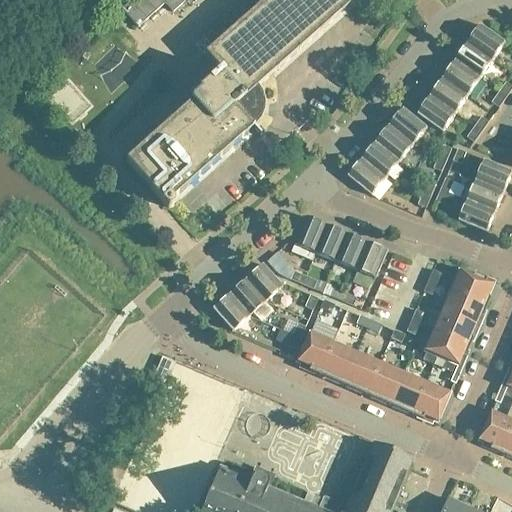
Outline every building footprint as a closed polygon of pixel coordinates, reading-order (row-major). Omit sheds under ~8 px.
[(129,0),(122,7),(138,26),(164,3),(172,12),(186,0),(129,0)] [(256,89),(356,0),(265,0),(205,54),(220,71),(198,91),(200,94),(124,162),(165,207),(167,208),(170,208),(172,206),(172,203),(171,201),(253,128),(254,129),(256,127),(258,125),(260,122),(261,120),(261,119),(263,116),(263,114),(264,111),(264,109),(264,106),(263,103),(263,101),(262,98),(261,96),(261,95),(259,92),(257,89),(256,89)] [(493,62),(506,44),(505,43),(481,26),(468,45),(493,62)] [(481,80),(493,62),(468,45),(456,62),(481,80)] [(468,98),(481,80),(456,62),(443,80),(468,98)] [(456,115),(468,98),(443,80),(431,98),(456,115)] [(507,99),(511,91),(511,87),(506,83),(499,94),(507,99)] [(499,109),(507,99),(499,94),(492,104),(499,109)] [(443,134),(456,115),(431,98),(418,116),(443,134)] [(428,129),(416,119),(405,110),(390,127),(414,146),(428,129)] [(482,134),(489,124),(481,118),(474,129),(482,134)] [(414,146),(390,127),(377,144),(400,163),(414,146)] [(475,144),(482,134),(474,129),(467,139),(475,144)] [(400,163),(377,144),(363,161),(386,180),(400,163)] [(447,161),(451,150),(443,146),(438,158),(447,161)] [(462,165),(467,153),(458,150),(453,162),(462,165)] [(442,173),(447,161),(438,158),(434,169),(442,173)] [(386,180),(363,161),(349,178),(372,197),(386,180)] [(505,194),(511,176),(511,172),(485,161),(477,182),(505,194)] [(449,194),(454,182),(446,179),(441,191),(449,194)] [(496,214),(505,194),(477,182),(468,202),(496,214)] [(431,198),(436,186),(428,183),(423,194),(431,198)] [(445,206),(449,194),(441,191),(436,202),(445,206)] [(426,209),(431,198),(423,194),(418,205),(426,209)] [(487,235),(496,214),(468,202),(460,223),(487,234),(487,235)] [(314,254),(327,226),(306,217),(294,245),(290,253),(310,261),(314,253),(314,254)] [(335,262),(347,235),(327,226),(314,254),(335,262)] [(355,271),(367,243),(347,235),(335,262),(355,271)] [(375,280),(387,252),(367,243),(355,271),(375,280)] [(282,287),(262,265),(245,280),(265,302),(282,287)] [(433,270),(428,281),(436,284),(440,274),(433,270)] [(492,285),(485,282),(487,279),(474,273),(472,277),(459,271),(450,292),(487,307),(491,297),(488,296),(492,285)] [(289,281),(301,286),(304,277),(293,272),(289,281)] [(304,277),(301,286),(313,291),(316,282),(304,277)] [(265,302),(245,280),(229,294),(249,317),(265,302)] [(436,284),(428,281),(423,292),(431,295),(436,284)] [(342,302),(345,293),(334,288),(330,297),(342,302)] [(479,316),(482,318),(487,307),(450,292),(442,288),(435,306),(442,309),(441,311),(475,326),(479,316)] [(353,306),(357,298),(345,293),(342,302),(353,306)] [(249,317),(229,294),(221,302),(212,310),(232,333),(233,331),(249,317)] [(313,310),(318,298),(311,295),(306,307),(313,310)] [(334,306),(323,301),(320,309),(331,313),(334,306)] [(415,311),(410,322),(418,325),(423,314),(415,311)] [(474,328),(475,326),(441,311),(433,331),(470,347),(474,337),(471,335),(474,328)] [(367,329),(370,321),(359,317),(356,324),(367,329)] [(381,326),(370,321),(367,329),(377,334),(381,326)] [(418,325),(410,322),(406,332),(414,336),(418,325)] [(301,339),(306,328),(298,324),(293,335),(301,339)] [(390,339),(401,344),(404,336),(393,331),(390,339)] [(470,347),(433,331),(424,352),(426,352),(436,357),(445,361),(457,366),(458,366),(462,356),(465,357),(468,351),(470,347)] [(319,376),(333,344),(309,333),(297,363),(310,368),(308,372),(319,376)] [(296,350),(301,339),(293,335),(288,347),(296,350)] [(342,386),(356,354),(333,344),(319,376),(342,386)] [(436,357),(426,352),(419,367),(430,372),(436,357)] [(365,396),(379,364),(356,354),(342,386),(365,396)] [(171,363),(162,359),(159,365),(154,374),(152,379),(162,383),(171,363)] [(457,366),(445,361),(441,368),(454,373),(457,366)] [(389,406),(403,374),(379,364),(365,396),(389,406)] [(412,416),(426,383),(403,374),(389,406),(412,416)] [(449,394),(426,383),(412,416),(422,421),(424,418),(437,423),(449,394)] [(503,455),(511,433),(511,420),(493,412),(480,442),(493,447),(492,450),(503,455)] [(511,459),(511,433),(503,455),(511,459)] [(389,511),(411,461),(411,460),(375,444),(348,508),(324,498),(319,511),(268,490),(272,479),(260,474),(255,472),(251,482),(220,469),(201,511),(389,511)] [(466,511),(468,510),(449,501),(448,500),(441,511),(466,511)]
